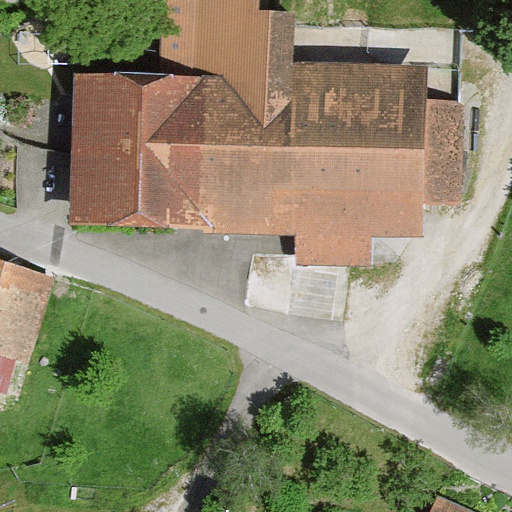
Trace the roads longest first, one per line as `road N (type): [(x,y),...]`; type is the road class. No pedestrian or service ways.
road 1 (unclassified): [(0,229),(142,283),(511,467)]
road 2 (track): [(193,511),(275,346)]
